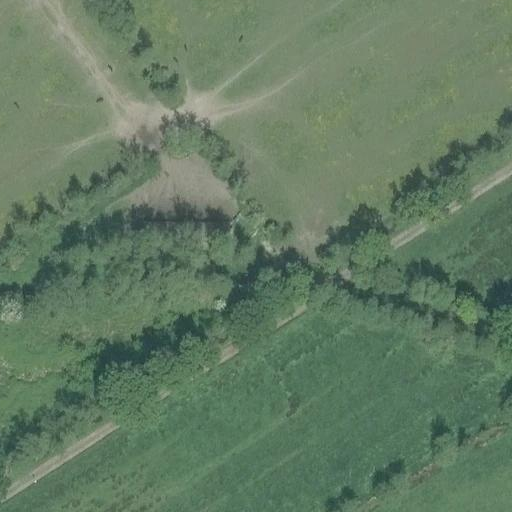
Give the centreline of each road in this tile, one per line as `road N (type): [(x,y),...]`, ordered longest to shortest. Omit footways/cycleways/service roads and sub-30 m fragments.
road 1 (track): [(0,496),(511,170)]
road 2 (residential): [(460,164),(372,0)]
